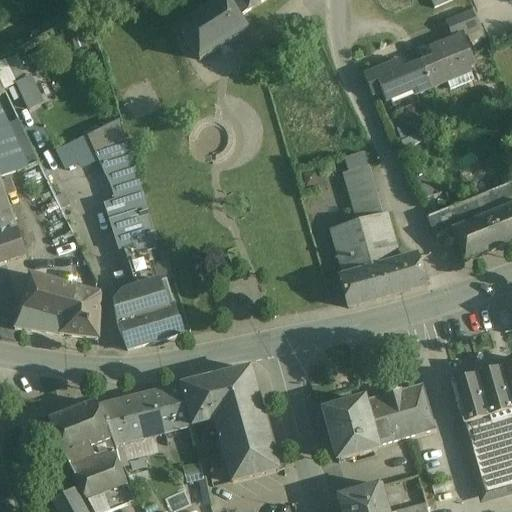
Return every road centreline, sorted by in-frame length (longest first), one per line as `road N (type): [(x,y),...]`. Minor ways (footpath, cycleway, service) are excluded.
road 1 (secondary): [(0,359),(122,374),(277,340)]
road 2 (secondary): [(277,340),(511,274)]
road 3 (tertiary): [(277,340),(320,511)]
